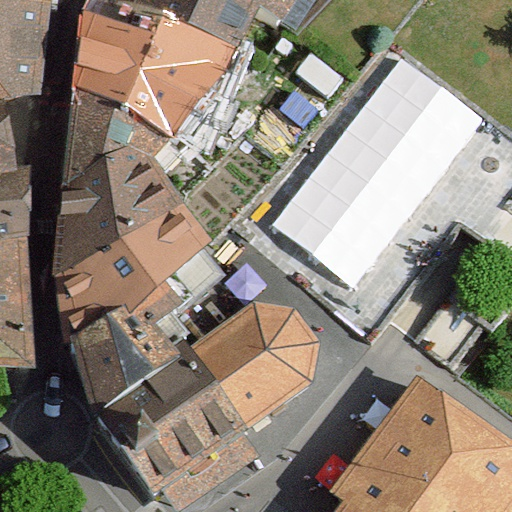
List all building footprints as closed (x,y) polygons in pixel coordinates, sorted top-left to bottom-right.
[(257,13),(262,0),(132,0),(131,3),(239,52),(257,13)] [(262,0),(257,13),(296,30),(303,34),(332,0),(262,0)] [(0,100),(1,100),(39,96),(54,3),(0,2),(0,100)] [(73,355),(85,348),(133,320),(213,244),(219,239),(155,172),(239,52),(131,3),(97,12),(64,284),(73,355)] [(0,184),(11,184),(1,100),(0,100),(0,184)] [(11,184),(0,184),(0,413),(5,411),(23,384),(20,183),(11,184)] [(133,320),(85,348),(102,419),(191,354),(257,304),(213,244),(133,320)] [(257,304),(191,354),(248,433),(315,383),(321,343),(297,310),(257,304)] [(248,433),(191,354),(102,419),(170,511),(177,511),(261,451),(248,433)] [(511,511),(511,450),(421,381),(331,498),(344,508),(340,511),(511,511)]
